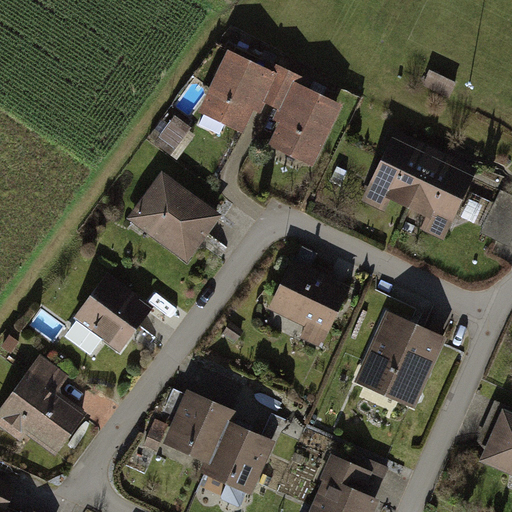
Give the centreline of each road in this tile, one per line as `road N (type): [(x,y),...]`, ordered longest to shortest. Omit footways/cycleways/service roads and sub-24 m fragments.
road 1 (residential): [(128,511),(94,487),(105,442),(257,225),(294,222),(493,310)]
road 2 (residential): [(401,511),(493,310)]
